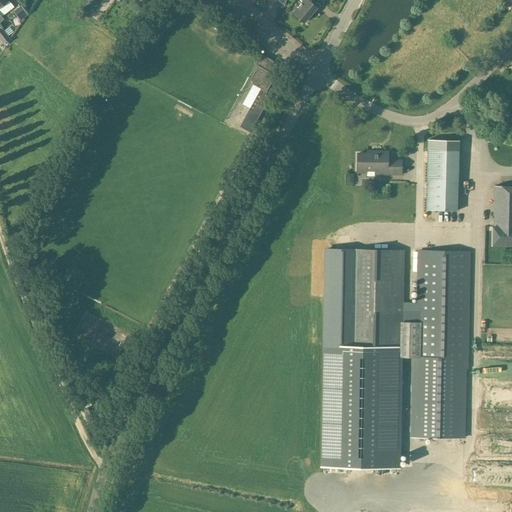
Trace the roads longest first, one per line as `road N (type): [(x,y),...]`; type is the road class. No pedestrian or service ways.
road 1 (tertiary): [(89,511),(101,467),(317,72)]
road 2 (track): [(0,230),(101,467)]
road 3 (residential): [(455,106),(422,122),(403,121),(317,72)]
